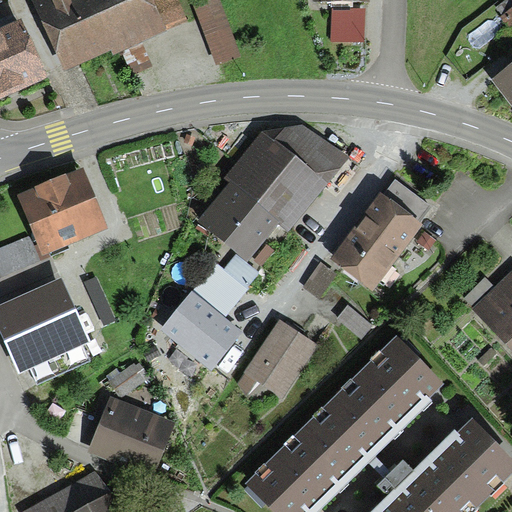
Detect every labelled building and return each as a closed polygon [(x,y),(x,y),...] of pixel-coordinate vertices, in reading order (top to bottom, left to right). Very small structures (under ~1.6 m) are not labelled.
[(40,0),(34,3),(66,73),(110,53),(112,59),(123,54),(143,45),(168,34),(166,31),(188,21),(178,0),(40,0)] [(218,0),(217,0),(195,8),(217,68),(241,59),(218,0)] [(511,10),(500,20),(511,36),(511,10)] [(363,12),(333,11),(332,41),(362,42),(363,12)] [(0,104),(49,83),(23,24),(0,33),(0,104)] [(143,45),(123,54),(133,77),(155,67),(143,45)] [(511,67),(492,83),(511,109),(511,67)] [(272,142),(263,134),(222,182),(230,189),(199,226),(236,257),(246,265),(280,224),(288,231),(345,161),(303,127),(281,131),(272,142)] [(82,173),(19,199),(43,258),(107,232),(94,201),(82,173)] [(384,197),(381,195),(366,215),(328,264),(372,297),(426,227),(422,224),(434,209),(396,181),(384,197)] [(39,262),(28,237),(0,248),(0,272),(2,278),(39,262)] [(217,265),(173,319),(204,345),(221,323),(245,295),(244,292),(257,277),(246,265),(236,257),(224,271),(217,265)] [(338,275),(322,264),(305,288),(321,299),(338,275)] [(486,280),(463,302),(511,353),(511,272),(495,289),(486,280)] [(95,279),(85,284),(104,324),(115,319),(95,279)] [(35,292),(0,308),(0,331),(20,375),(32,370),(39,385),(92,360),(86,349),(92,346),(61,280),(35,292)] [(361,339),(371,327),(349,309),(339,322),(361,339)] [(294,334),(281,324),(239,386),(251,401),(263,385),(283,399),(317,349),(294,334)] [(440,388),(393,340),(243,485),(270,511),(312,511),(369,458),(440,388)] [(134,363),(108,384),(122,402),(144,385),(147,387),(154,382),(140,364),(136,366),(134,363)] [(111,401),(91,454),(116,464),(118,459),(156,474),(175,426),(111,401)] [(478,511),(511,481),(511,468),(472,425),(403,490),(379,511),(478,511)] [(30,511),(119,511),(100,475),(30,511)]
